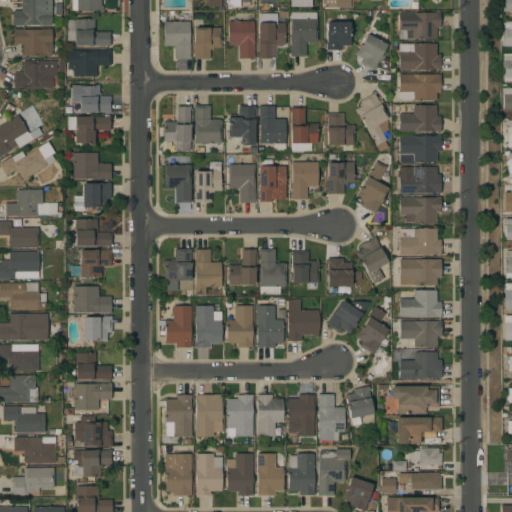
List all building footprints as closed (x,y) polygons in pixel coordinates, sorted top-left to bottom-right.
[(39,25),(24,25),(12,26),(12,10),(21,10),(21,0),(49,0),(49,11),(50,11),(51,25),(39,25)] [(76,0),(100,0),(100,5),(102,5),(102,10),(95,10),(95,11),(80,11),(80,10),(76,10),(76,0)] [(511,0),(511,11),(502,11),(502,8),(501,8),(501,0),(511,0)] [(315,12),(315,19),(316,19),(316,39),(316,42),(305,42),(305,56),(289,56),(289,18),(290,18),(290,12),(315,12)] [(435,13),(435,12),(439,12),(439,27),(435,27),(435,39),(397,39),(398,12),(435,13)] [(257,13),(276,13),(276,23),(284,23),(284,45),(275,45),(275,57),(270,57),(270,59),(257,59),(257,13)] [(66,20),(73,20),(73,18),(93,18),(93,32),(109,32),(109,46),(105,46),(105,45),(91,45),(91,46),(87,46),(73,46),(73,41),(66,41),(66,20)] [(511,51),(511,46),(502,46),(501,25),(499,25),(499,20),(502,20),(502,22),(511,22),(511,51)] [(189,58),(173,59),(173,46),(163,46),(163,22),(188,21),(189,58)] [(253,56),(254,56),(254,58),(238,58),(237,45),(227,45),(227,21),(253,21),(253,56)] [(349,22),(349,45),(341,45),(341,50),(325,50),(325,45),(326,45),(326,22),(349,22)] [(193,27),(220,27),(220,48),(212,48),(212,49),(209,49),(209,59),(192,59),(193,27)] [(22,29),(22,30),(40,30),(40,29),(51,29),(51,56),(21,56),(21,44),(12,44),(12,29),(22,29)] [(386,45),(376,64),(377,65),(373,71),(359,63),(361,59),(353,54),(355,50),(357,51),(366,33),(386,45)] [(435,43),(435,55),(437,55),(437,54),(439,54),(439,70),(399,70),(398,44),(435,43)] [(106,50),(106,49),(109,49),(109,65),(95,65),(95,77),(92,77),(92,76),(72,76),(72,69),(66,69),(66,50),(106,50)] [(511,53),(511,81),(502,81),(502,77),(501,78),(501,61),(502,61),(502,54),(511,53)] [(12,88),(12,73),(22,73),(22,61),(41,61),(41,59),(54,59),(54,65),(51,65),(51,73),(52,73),(52,88),(12,88)] [(439,74),(439,93),(435,93),(435,101),(412,101),(412,100),(398,100),(398,74),(439,74)] [(71,86),(81,86),(94,86),(94,85),(98,85),(98,96),(109,96),(109,113),(105,113),(105,112),(96,112),(96,113),(92,113),(92,112),(78,112),(78,102),(71,102),(71,86)] [(511,87),(511,109),(502,109),(502,88),(511,87)] [(371,139),(357,114),(356,114),(354,110),(361,106),(359,101),(373,93),(387,119),(377,125),(381,133),(371,139)] [(209,106),(209,120),(211,120),(211,119),(219,119),(219,120),(221,120),(220,124),(220,143),(193,143),(193,137),(194,137),(194,120),(193,120),(193,109),(192,109),(192,105),(209,106)] [(254,105),(254,110),(253,110),(253,119),(254,119),(254,123),(253,123),(253,144),(240,144),(239,137),(228,137),(228,115),(237,115),(237,105),(254,105)] [(439,133),(437,133),(437,132),(398,132),(398,114),(412,114),(412,105),(435,105),(435,116),(439,116),(439,133)] [(173,151),(173,142),(163,142),(163,127),(162,127),(162,122),(172,122),(172,106),(190,106),(190,110),(189,110),(189,124),(190,124),(190,128),(189,128),(189,142),(189,151),(173,151)] [(257,106),(273,106),(273,119),(284,119),(284,150),(272,151),(272,143),(258,143),(257,106)] [(303,123),(317,123),(317,126),(316,126),(316,143),(310,143),(310,151),(289,151),(290,112),(289,112),(289,107),(303,107),(303,123)] [(342,113),(342,123),(346,123),(346,125),(353,125),(353,130),(353,145),(326,145),(326,118),(325,118),(325,113),(342,113)] [(0,125),(17,115),(28,133),(38,127),(42,133),(18,148),(16,145),(9,149),(10,150),(0,156),(0,125)] [(66,116),(109,116),(109,130),(93,130),(93,145),(88,145),(88,143),(74,143),(74,130),(66,130),(66,116)] [(511,147),(506,148),(506,122),(501,122),(501,118),(506,118),(506,120),(511,120),(511,147)] [(437,136),(437,135),(439,135),(439,152),(435,152),(435,162),(413,162),(413,164),(400,164),(398,161),(398,136),(437,136)] [(22,180),(17,172),(16,173),(14,170),(5,176),(0,167),(0,162),(10,157),(21,151),(24,156),(36,148),(41,155),(48,151),(54,160),(22,180)] [(72,153),(96,153),(96,163),(109,163),(109,180),(107,180),(107,179),(72,179),(72,153)] [(190,202),(175,202),(175,188),(163,188),(163,165),(175,165),(175,156),(186,155),(186,165),(189,164),(190,202)] [(254,203),(239,203),(238,188),(227,188),(227,164),(224,164),(224,155),(235,155),(235,165),(253,164),(254,203)] [(326,194),(326,162),(340,162),(341,155),(354,155),(353,182),(344,182),(344,184),(342,184),(342,194),(326,194)] [(261,160),(271,160),(271,166),(284,166),(285,188),(271,189),(271,202),(258,202),(257,186),(258,186),(258,167),(261,167),(261,160)] [(219,191),(213,191),(213,193),(210,193),(210,202),(194,203),(193,171),(208,171),(208,162),(219,161),(219,191)] [(375,161),(386,167),(377,182),(388,188),(373,214),(359,206),(362,202),(354,198),(375,161)] [(317,162),(317,186),(306,186),(306,199),(291,199),(291,162),(317,162)] [(398,194),(398,175),(403,175),(403,169),(412,168),(412,167),(435,167),(435,174),(439,174),(439,193),(398,194)] [(73,196),(81,196),(81,183),(105,183),(109,182),(109,199),(105,199),(105,207),(83,207),(83,211),(73,211),(73,196)] [(41,189),(41,203),(56,203),(56,212),(61,212),(61,217),(56,217),(56,214),(55,214),(55,217),(51,217),(51,214),(49,214),(49,215),(36,215),(36,216),(16,216),(4,216),(4,203),(15,203),(15,200),(16,200),(15,190),(41,189)] [(511,207),(502,208),(502,193),(511,192),(511,207)] [(439,197),(439,212),(435,212),(435,224),(413,224),(413,222),(404,223),(404,215),(399,215),(398,198),(439,197)] [(511,244),(511,217),(503,218),(503,240),(511,240),(511,244)] [(96,219),(96,234),(110,234),(110,245),(74,246),(74,219),(96,219)] [(5,238),(1,238),(1,235),(0,235),(0,221),(9,221),(9,223),(22,223),(22,227),(37,227),(37,248),(8,248),(5,246),(5,238)] [(47,225),(53,225),(57,228),(57,233),(53,237),(48,237),(44,234),(44,229),(47,225)] [(436,228),(436,239),(440,239),(440,255),(398,255),(398,229),(436,228)] [(374,236),(377,242),(376,243),(387,263),(377,268),(382,278),(372,284),(357,256),(356,257),(354,253),(362,248),(360,244),(374,236)] [(54,248),(54,240),(63,240),(63,248),(54,248)] [(190,249),(190,253),(189,253),(189,262),(191,262),(191,267),(190,267),(190,281),(176,281),(176,291),(163,291),(163,264),(162,264),(162,260),(170,260),(170,258),(173,258),(173,248),(190,249)] [(110,266),(100,266),(100,277),(95,277),(95,276),(79,276),(79,250),(106,250),(106,249),(110,249),(110,266)] [(193,249),(209,249),(209,262),(220,262),(220,287),(204,287),(205,295),(193,295),(193,249)] [(254,285),(227,285),(228,268),(227,268),(227,265),(240,265),(240,249),(254,249),(254,285)] [(259,252),(258,252),(258,249),(274,249),(274,264),(276,264),(276,263),(284,263),(284,264),(285,264),(285,287),(279,287),(279,294),(259,295),(259,252)] [(511,277),(504,278),(504,273),(503,273),(503,257),(504,257),(504,251),(511,250),(511,277)] [(37,251),(37,278),(0,278),(0,260),(8,260),(8,257),(9,257),(9,252),(37,251)] [(307,251),(307,261),(310,261),(310,263),(318,263),(318,283),(291,283),(291,255),(290,255),(290,251),(307,251)] [(342,258),(342,262),(350,262),(350,271),(360,271),(360,280),(351,280),(351,286),(327,286),(327,264),(326,264),(326,258),(342,258)] [(440,259),(440,278),(435,278),(435,286),(412,286),(412,284),(402,284),(402,277),(398,277),(398,259),(440,259)] [(70,276),(70,266),(78,266),(78,276),(70,276)] [(0,282),(37,282),(37,293),(44,293),(45,309),(8,309),(8,297),(0,297),(0,282)] [(511,283),(511,309),(503,310),(502,290),(503,290),(503,283),(511,283)] [(72,286),(97,286),(97,296),(110,296),(110,313),(107,313),(107,312),(72,312),(72,286)] [(398,317),(398,299),(413,299),(413,290),(435,290),(435,303),(440,303),(440,316),(398,317)] [(342,300),(348,305),(351,302),(360,301),(369,302),(350,330),(351,330),(348,334),(341,329),(338,333),(325,324),(342,300)] [(194,305),(212,305),(212,320),(220,320),(220,343),(209,343),(209,346),(210,346),(210,347),(194,347),(194,305)] [(255,306),(273,305),(274,320),(281,320),(282,343),(274,344),(274,347),(255,348),(255,306)] [(190,347),(175,347),(175,343),(163,343),(163,335),(159,335),(159,331),(163,331),(163,325),(158,325),(158,320),(172,320),(171,306),(189,306),(190,347)] [(251,347),(236,347),(236,343),(225,343),(225,320),(233,320),(233,306),(251,306),(251,347)] [(358,345),(361,341),(354,336),(358,330),(358,329),(367,315),(368,316),(374,306),(384,313),(378,323),(387,329),(379,342),(376,347),(376,348),(372,355),(358,345)] [(317,310),(317,337),(313,337),(313,335),(300,335),(300,341),(286,341),(286,310),(317,310)] [(46,340),(0,340),(0,323),(9,323),(9,314),(46,314),(46,340)] [(511,339),(511,315),(502,315),(502,340),(511,339)] [(111,333),(106,333),(106,341),(102,341),(102,340),(82,340),(82,317),(98,317),(98,316),(111,316),(111,333)] [(438,321),(438,320),(440,320),(440,336),(436,336),(436,347),(412,347),(412,339),(398,339),(398,321),(438,321)] [(9,370),(9,363),(7,363),(7,358),(0,358),(0,345),(11,345),(11,344),(37,344),(37,351),(38,370),(9,370)] [(94,352),(95,366),(111,366),(111,380),(88,380),(88,379),(75,379),(75,353),(94,352)] [(398,378),(398,360),(413,360),(413,352),(436,352),(436,359),(440,359),(440,378),(398,378)] [(10,402),(0,402),(0,387),(8,387),(8,375),(34,375),(34,387),(36,387),(36,402),(10,402)] [(73,410),(73,398),(73,384),(108,384),(108,383),(110,383),(110,399),(97,399),(97,410),(73,410)] [(368,386),(368,389),(367,389),(372,414),(359,416),(360,424),(352,426),(350,418),(348,418),(344,394),(352,393),(351,389),(368,386)] [(438,386),(438,407),(424,407),(424,414),(396,414),(396,399),(391,399),(391,397),(389,397),(389,388),(391,388),(391,386),(438,386)] [(286,399),(298,399),(298,397),(297,397),(297,394),(314,394),(314,397),(313,397),(313,436),(295,436),(295,433),(286,433),(286,399)] [(317,397),(316,397),(316,394),(332,394),(333,407),(343,407),(343,432),(337,432),(337,440),(317,440),(317,397)] [(164,437),(164,399),(175,399),(175,397),(174,397),(174,395),(191,395),(191,397),(190,397),(190,437),(164,437)] [(221,395),(221,429),(212,429),(212,437),(194,437),(194,395),(221,395)] [(225,436),(225,399),(236,399),(236,397),(235,397),(235,395),(252,395),(252,397),(251,397),(251,436),(225,436)] [(256,395),(271,395),(271,397),(270,397),(270,399),(282,399),(282,422),(274,422),(273,436),(255,436),(256,395)] [(14,433),(14,424),(13,424),(13,420),(2,420),(2,406),(19,406),(19,407),(35,407),(35,414),(43,414),(43,432),(14,433)] [(73,422),(79,422),(80,416),(94,416),(94,422),(106,422),(106,431),(111,431),(111,447),(94,447),(94,446),(82,446),(82,440),(73,440),(73,422)] [(440,432),(428,432),(428,431),(422,431),(422,437),(419,437),(419,444),(406,444),(406,443),(395,443),(395,417),(440,417),(440,432)] [(25,463),(25,461),(22,461),(22,454),(23,454),(23,451),(13,451),(13,437),(40,437),(54,437),(54,463),(25,463)] [(418,465),(418,461),(410,461),(410,451),(418,451),(418,448),(438,448),(438,453),(441,453),(441,465),(418,465)] [(316,496),(316,491),(317,491),(317,458),(318,458),(318,450),(334,451),(334,449),(349,449),(349,460),(344,460),(344,478),(344,481),(333,481),(333,496),(316,496)] [(72,465),(79,465),(80,450),(107,451),(107,450),(111,450),(111,466),(101,466),(101,468),(99,468),(99,478),(95,478),(95,477),(72,476),(72,465)] [(251,493),(253,493),(252,495),(252,497),(237,497),(237,491),(225,491),(225,459),(234,459),(234,453),(252,453),(251,493)] [(256,453),(274,453),(274,468),(282,468),(282,491),(274,491),(274,495),(274,497),(256,497),(256,453)] [(313,495),(298,495),(298,491),(287,491),(287,468),(288,468),(288,456),(295,456),(295,454),(313,453),(313,495)] [(190,496),(172,496),(172,491),(164,491),(164,468),(165,468),(165,456),(172,456),(172,454),(190,454),(190,496)] [(194,454),(212,454),(212,457),(221,457),(221,491),(210,491),(210,495),(194,495),(194,454)] [(56,464),(56,456),(64,456),(64,464),(56,464)] [(405,461),(405,471),(391,471),(391,461),(405,461)] [(53,468),(53,488),(38,488),(38,493),(25,493),(25,494),(23,494),(23,495),(20,495),(20,494),(11,494),(11,477),(23,477),(23,468),(53,468)] [(410,489),(410,486),(404,486),(404,483),(398,483),(398,474),(417,473),(417,472),(438,472),(438,477),(440,477),(440,489),(410,489)] [(394,493),(380,493),(380,476),(394,476),(394,493)] [(372,484),(363,511),(349,506),(350,502),(342,499),(349,477),(372,484)] [(97,486),(97,500),(111,500),(111,511),(75,511),(75,486),(97,486)] [(437,497),(437,511),(385,511),(385,497),(437,497)]
